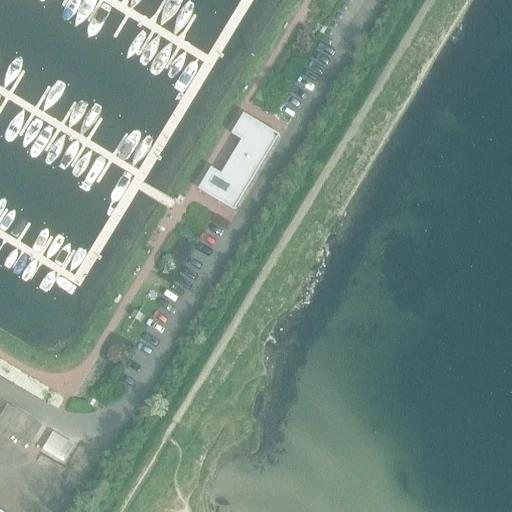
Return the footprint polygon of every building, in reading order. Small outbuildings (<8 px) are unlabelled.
[(297,105),(324,38),(303,30),(276,97),(297,105)] [(233,211),(278,135),(243,114),(230,134),(240,140),(220,174),(210,168),(197,190),(233,211)] [(211,234),(222,221),(209,210),(198,223),(211,234)] [(141,319),(131,339),(146,347),(156,327),(141,319)] [(0,412),(30,428),(41,409),(7,391),(0,403),(0,412)]
